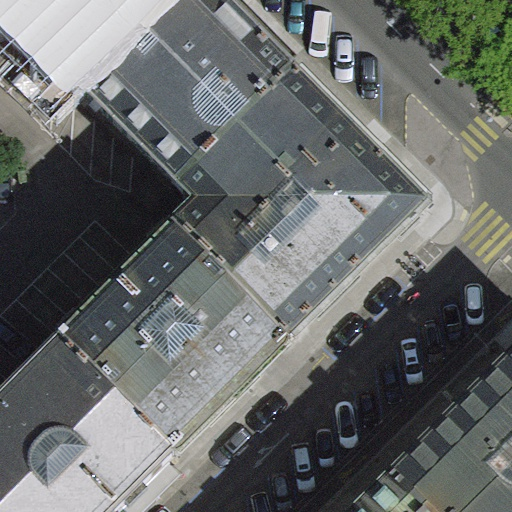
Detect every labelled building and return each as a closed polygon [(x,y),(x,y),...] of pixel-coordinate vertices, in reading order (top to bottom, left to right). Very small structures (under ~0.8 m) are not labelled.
[(0,0),(0,8),(87,95),(183,0),(0,0)] [(219,0),(183,0),(87,95),(180,189),(293,74),(281,62),(219,0)] [(293,74),(180,189),(197,208),(176,228),(291,342),(426,207),(374,154),(293,74)] [(272,361),(291,342),(176,228),(158,246),(61,343),(175,457),(272,361)] [(120,511),(128,505),(175,457),(61,343),(0,403),(0,511),(120,511)] [(511,511),(511,374),(503,383),(420,464),(464,511),(511,511)] [(464,511),(420,464),(369,511),(464,511)]
